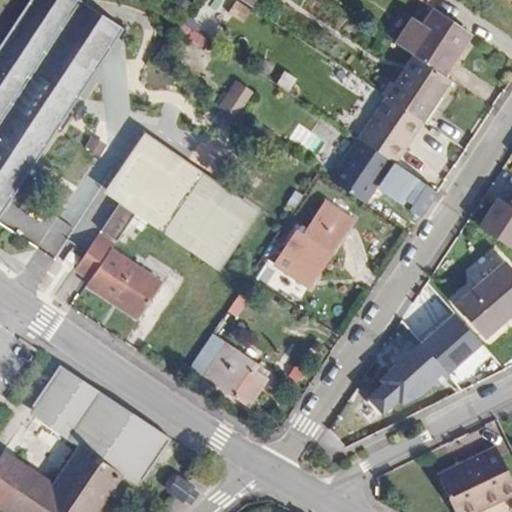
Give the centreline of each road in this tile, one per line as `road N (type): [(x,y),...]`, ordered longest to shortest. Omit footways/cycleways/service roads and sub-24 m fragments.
road 1 (residential): [(511,121),(307,426),(269,469)]
road 2 (tertiary): [(0,293),(269,469)]
road 3 (residential): [(307,493),(511,391)]
